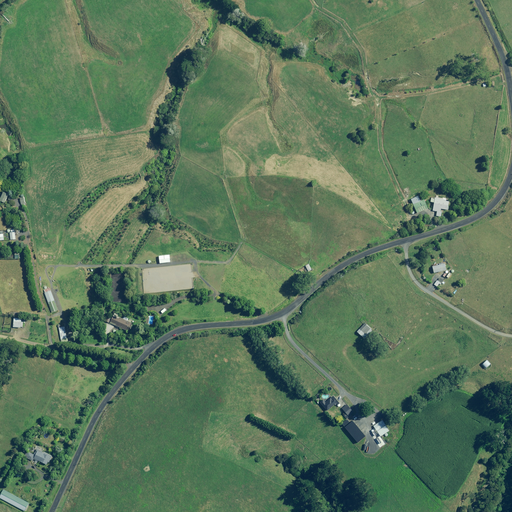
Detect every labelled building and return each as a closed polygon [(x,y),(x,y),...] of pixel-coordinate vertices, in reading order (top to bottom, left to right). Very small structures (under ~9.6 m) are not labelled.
[(9,194),(3,192),(0,198),(0,200),(5,203),(9,194)] [(421,201),(419,196),(411,199),(418,213),(429,208),(425,199),(421,201)] [(447,200),(432,197),(431,202),(435,202),(433,211),(437,211),(437,216),(442,217),(442,212),(441,211),(441,209),(448,210),(450,201),(447,201),(447,200)] [(447,271),(446,264),(433,267),(434,274),(447,271)] [(446,278),(442,275),(438,281),(438,280),(435,284),(437,287),(440,284),(441,284),(446,278)] [(59,310),(51,288),(44,290),(52,312),(59,310)] [(121,316),(115,313),(110,323),(128,332),(133,323),(120,317),(121,316)] [(22,318),(14,318),(14,327),(24,328),(24,322),(22,322),(22,318)] [(365,339),(373,331),(372,330),(373,329),(366,323),(360,329),(358,332),(365,339)] [(67,338),(65,327),(59,328),(62,342),(69,341),(68,338),(67,338)] [(337,403),(332,397),(326,402),(324,400),(320,402),(327,411),(337,403)] [(352,415),(353,416),(354,415),(353,414),(354,412),(348,404),(343,409),(346,413),(344,415),(347,419),(352,416),(351,415),(352,415)] [(390,431),(383,420),(374,426),(381,437),(390,431)] [(35,453),(34,455),(29,452),(29,453),(27,452),(25,456),(27,457),(27,458),(33,461),(34,459),(36,460),(36,462),(37,463),(39,460),(47,464),(49,461),(50,462),(53,456),(44,452),(37,449),(35,453)] [(30,503),(4,489),(0,496),(0,497),(25,511),(30,503)]
